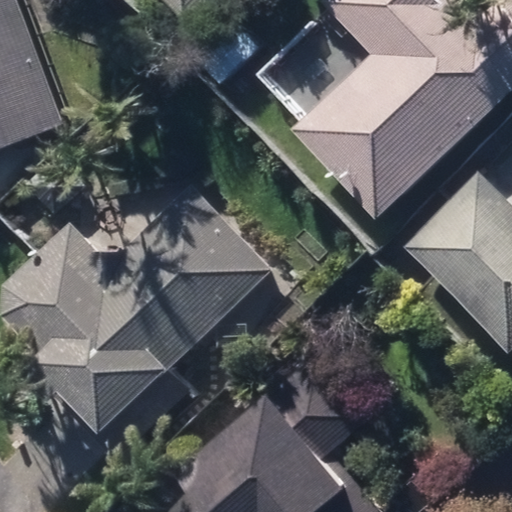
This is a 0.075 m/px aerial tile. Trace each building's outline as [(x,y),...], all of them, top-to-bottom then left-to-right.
[(0,0),(0,149),(67,125),(20,0),(0,0)] [(165,0),(186,22),(208,0),(165,0)] [(296,130),(379,217),(511,91),(511,0),(499,0),(480,18),(463,0),(325,0),(376,55),(296,130)] [(175,39),(189,53),(210,34),(196,19),(175,39)] [(199,60),(221,86),(262,50),(240,24),(199,60)] [(29,185),(57,215),(89,186),(59,156),(29,185)] [(511,349),(511,202),(480,171),(406,246),(511,350),(511,349)] [(57,394),(120,460),(191,392),(171,371),(276,270),(197,186),(124,255),(101,254),(70,223),(6,282),(6,313),(45,355),(26,373),(51,400),(57,394)] [(391,268),(411,290),(425,277),(405,255),(391,268)] [(179,511),(375,511),(327,456),(375,414),(321,354),(275,395),(269,389),(181,466),(203,491),(179,511)]
